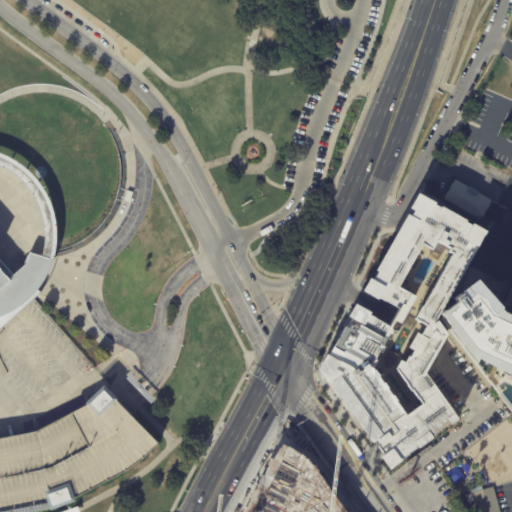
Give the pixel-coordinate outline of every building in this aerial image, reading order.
[(74,130),(85,143),(94,136),(82,122),(74,130)] [(0,165),(7,169),(16,175),(24,183),(30,191),(37,203),(42,216),(44,227),(45,238),(43,247),(41,256),(51,259),(52,257),(54,250),(55,240),(55,230),(54,220),(52,210),(49,200),(44,191),(37,181),(29,171),(21,164),(11,159),(0,153),(0,165)] [(453,179),(442,198),(479,219),(490,200),(453,179)] [(415,190),(486,229),(429,317),(444,334),(428,366),(460,416),(386,475),(320,369),(415,190)] [(0,258),(14,274),(26,264),(28,258),(30,252),(41,256),(51,259),(50,264),(49,266),(48,269),(46,273),(39,285),(36,289),(39,292),(0,327),(0,258)] [(473,281),(499,313),(511,319),(511,377),(468,358),(433,314),(473,281)] [(511,285),(502,305),(511,309),(511,285)] [(125,377),(150,403),(155,398),(149,394),(144,389),(142,386),(139,383),(133,378),(130,373),(125,377)] [(106,391),(107,391),(120,404),(126,410),(133,418),(160,447),(145,462),(128,475),(86,497),(74,502),(77,507),(63,511),(0,511),(0,442),(38,436),(72,418),(90,408),(87,406),(106,391)] [(253,493),(273,502),(278,491),(288,495),(300,471),(308,475),(315,461),(307,457),(314,443),(284,429),(253,493)] [(252,511),(281,456),(308,468),(340,511),(252,511)] [(472,511),(503,511),(497,488),(496,485),(482,489),(460,456),(440,467),(467,497),(472,511)]
